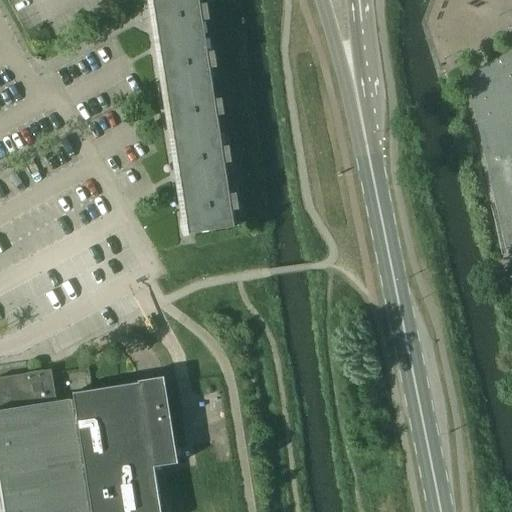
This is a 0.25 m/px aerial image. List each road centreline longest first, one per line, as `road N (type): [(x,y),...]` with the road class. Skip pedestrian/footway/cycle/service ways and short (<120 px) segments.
road 1 (primary): [(367,153),(440,511)]
road 2 (primary): [(321,0),(367,153)]
road 3 (primary): [(367,153),(374,114),(359,0)]
